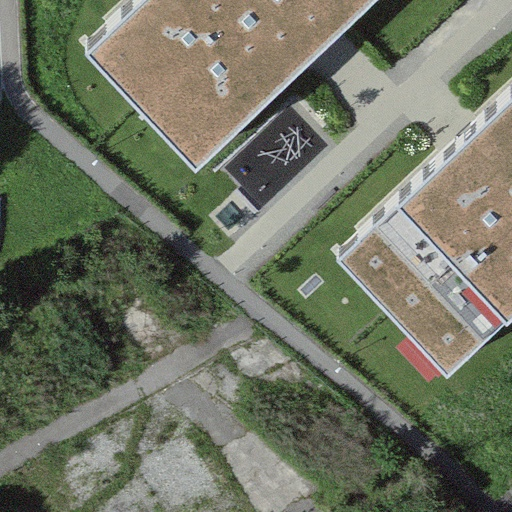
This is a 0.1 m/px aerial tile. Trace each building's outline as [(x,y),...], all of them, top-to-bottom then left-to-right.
[(127,0),(88,37),(193,151),(318,37),(358,0),(127,0)] [(340,250),(443,361),(511,297),(511,92),(463,137),(340,250)] [(90,313),(45,338),(73,387),(118,361),(90,313)] [(52,454),(78,511),(80,511),(137,487),(109,427),(52,454)] [(137,461),(166,511),(177,511),(224,486),(192,430),(137,461)]
